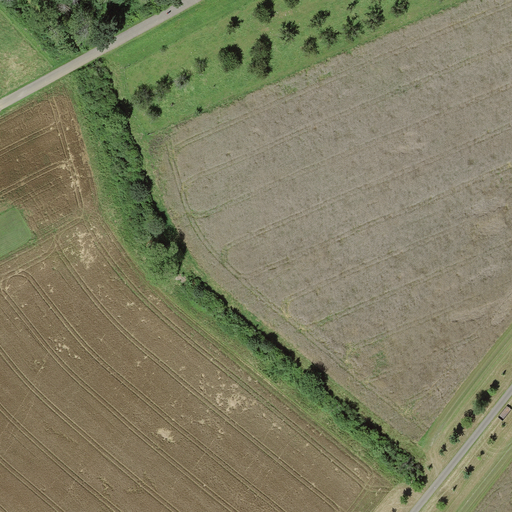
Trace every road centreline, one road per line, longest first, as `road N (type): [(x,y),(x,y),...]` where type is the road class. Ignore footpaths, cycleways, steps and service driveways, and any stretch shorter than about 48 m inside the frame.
road 1 (residential): [(0,103),(190,0)]
road 2 (unclassified): [(511,391),(415,511)]
